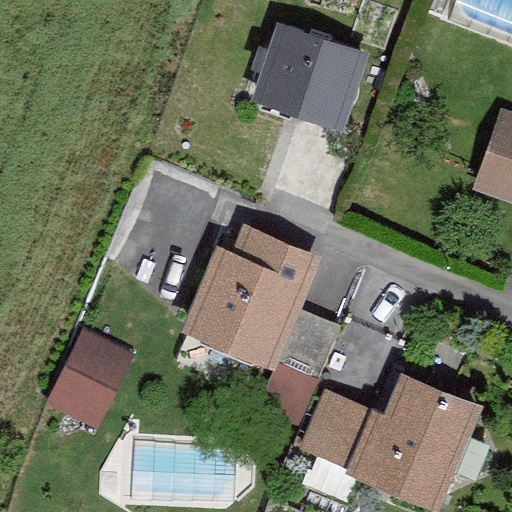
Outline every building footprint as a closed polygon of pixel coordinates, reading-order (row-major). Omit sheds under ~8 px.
[(369,46),(277,18),(252,98),(345,127),(369,46)] [(511,107),(501,104),(475,184),(511,196),(511,107)] [(324,252),(242,219),(232,245),(222,241),(188,323),(279,360),(324,252)] [(131,349),(79,325),(46,396),(97,421),(131,349)] [(371,405),(318,382),(292,441),(424,498),(469,396),(390,361),(371,405)]
